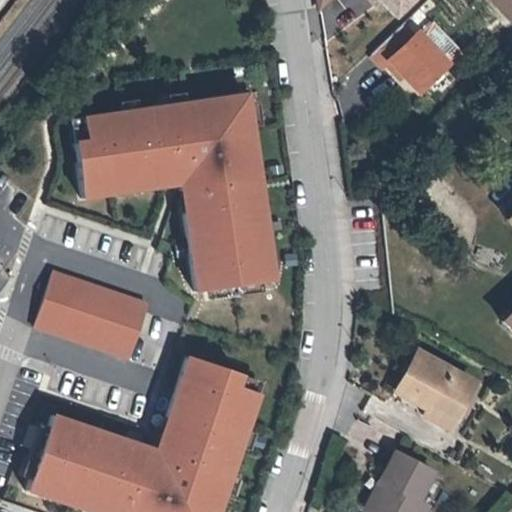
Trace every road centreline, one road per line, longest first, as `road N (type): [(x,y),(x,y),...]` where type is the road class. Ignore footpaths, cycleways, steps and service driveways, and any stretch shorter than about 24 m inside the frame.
road 1 (residential): [(294,0),(326,232),(327,297),(323,367),(275,511)]
road 2 (residential): [(40,228),(0,359)]
